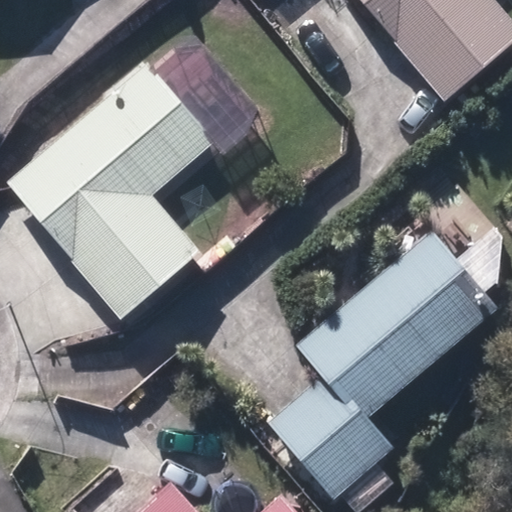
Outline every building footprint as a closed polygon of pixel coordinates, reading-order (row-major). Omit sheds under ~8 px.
[(236,0),(232,4),(228,0),(202,0),(196,6),(240,61),(272,35),(243,0),(236,0)] [(363,0),(445,100),(511,45),(511,22),(493,0),(363,0)] [(8,184),(121,319),(199,253),(152,197),(213,143),(148,67),(8,184)] [(269,424),(334,499),(391,448),(365,418),(494,308),(430,233),(297,347),(324,377),(269,424)] [(142,511),(294,511),(281,497),(264,511),(195,511),(172,486),(142,511)]
